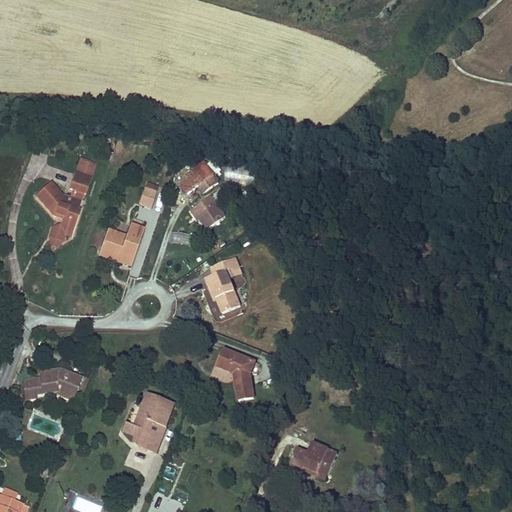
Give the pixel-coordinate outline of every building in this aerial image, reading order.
[(75,192),(73,197),(82,200),(84,195),(86,196),(88,190),(86,189),(87,185),(89,186),(91,180),(74,174),(69,190),(75,192)] [(198,187),(203,194),(219,184),(214,177),(198,187)] [(64,218),(61,227),(58,226),(53,228),(49,237),(62,242),(64,235),(71,237),(73,232),(80,211),(77,210),(79,202),(63,196),(51,183),(36,196),(54,217),(57,215),(64,218)] [(144,189),(139,205),(152,209),(157,193),(144,189)] [(212,197),(193,210),(201,221),(208,232),(226,219),(212,197)] [(197,224),(201,221),(193,210),(190,213),(197,224)] [(107,232),(101,251),(121,258),(119,263),(131,267),(145,230),(130,225),(126,238),(107,232)] [(170,245),(192,246),(192,235),(171,234),(170,245)] [(62,242),(49,237),(49,239),(50,241),(50,242),(50,244),(51,246),(52,247),(52,249),(53,248),(54,248),(55,247),(57,245),(59,244),(60,243),(62,242)] [(98,256),(119,263),(121,258),(101,251),(98,256)] [(230,280),(233,279),(230,272),(239,269),(236,259),(215,267),(218,276),(214,277),(206,280),(209,288),(212,287),(218,302),(222,315),(241,307),(230,280)] [(242,276),(239,269),(230,272),(233,279),(242,276)] [(212,287),(209,288),(214,303),(218,302),(212,287)] [(223,350),(221,357),(228,360),(231,353),(223,350)] [(234,373),(239,402),(254,399),(250,374),(255,362),(231,353),(228,360),(221,357),(217,367),(234,373)] [(90,375),(95,362),(86,358),(81,371),(83,372),(90,375)] [(60,372),(47,373),(47,380),(40,381),(24,383),(25,400),(36,399),(35,396),(57,393),(57,389),(74,396),(80,380),(60,372)] [(401,378),(396,388),(402,391),(407,381),(401,378)] [(57,389),(57,393),(57,396),(71,402),(74,396),(57,389)] [(164,427),(173,404),(148,393),(144,402),(146,403),(136,427),(127,424),(123,431),(136,436),(141,439),(138,447),(157,455),(167,428),(164,427)] [(176,405),(173,404),(164,427),(167,428),(176,405)] [(132,445),(138,447),(141,439),(136,436),(132,445)] [(297,448),(289,468),(301,474),(302,471),(304,468),(319,474),(319,471),(329,476),(338,455),(312,444),(308,453),(297,448)] [(35,467),(33,473),(42,477),(44,470),(35,467)] [(304,468),(302,471),(327,481),(329,476),(319,471),(319,474),(304,468)] [(76,496),(67,492),(62,505),(71,509),(76,496)] [(0,496),(0,511),(16,511),(19,504),(0,496)]
